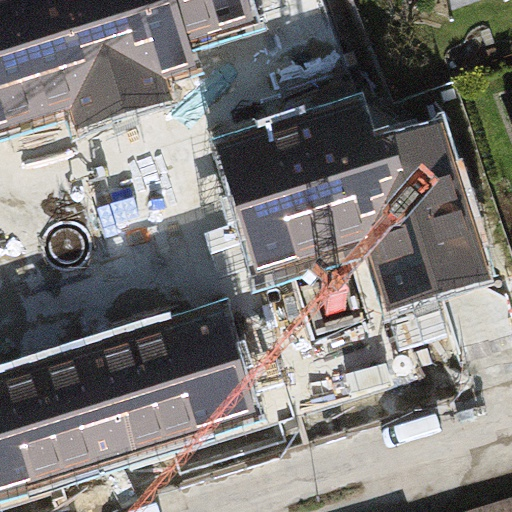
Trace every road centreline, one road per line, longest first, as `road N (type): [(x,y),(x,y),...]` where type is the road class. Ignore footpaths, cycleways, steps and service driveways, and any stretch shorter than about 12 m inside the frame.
road 1 (unknown): [(466,422),(427,312),(389,236),(354,201),(301,174),(246,167),(0,288)]
road 2 (residential): [(178,511),(511,408)]
